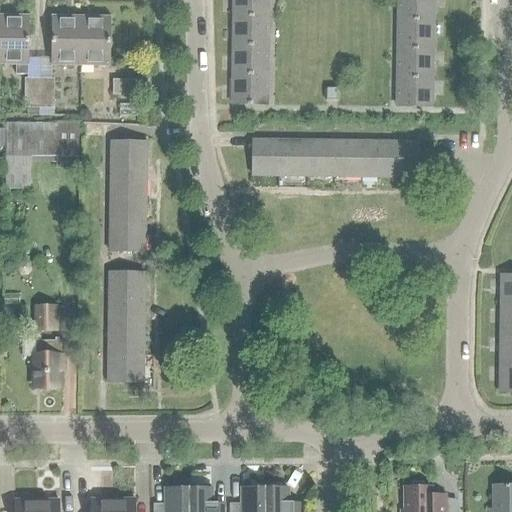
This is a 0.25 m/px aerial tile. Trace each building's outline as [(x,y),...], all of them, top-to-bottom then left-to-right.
[(267,0),(232,0),(233,17),(268,18),(267,0)] [(399,0),(399,19),(434,20),(434,0),(399,0)] [(28,18),(0,17),(0,65),(15,66),(15,75),(27,75),(28,18)] [(268,18),(233,17),(232,46),(267,47),(268,18)] [(52,67),(81,67),(81,19),(53,18),(52,67)] [(110,19),(81,19),(81,67),(109,68),(110,19)] [(434,20),(399,19),(398,48),(434,49),(434,20)] [(267,47),(232,46),(232,75),(267,76),(267,47)] [(434,49),(398,48),(398,77),(433,77),(434,49)] [(267,76),(232,75),(232,105),(267,105),(267,76)] [(433,77),(398,77),(397,106),(433,107),(433,77)] [(39,109),(39,80),(25,80),(25,109),(39,109)] [(55,81),(39,80),(39,109),(54,109),(55,81)] [(114,81),(114,95),(143,96),(143,82),(114,81)] [(338,101),(338,89),(327,89),(327,101),(338,101)] [(137,117),(137,105),(119,104),(119,116),(137,117)] [(79,121),(91,122),(91,115),(86,111),(80,110),(79,121)] [(55,169),(78,169),(78,122),(55,122),(55,163),(55,169)] [(5,123),(5,190),(30,190),(30,123),(5,123)] [(253,177),(280,177),(281,141),(253,140),(253,177)] [(280,177),(307,177),(308,141),(281,141),(280,177)] [(307,177),(334,177),(334,141),(308,141),(307,177)] [(334,177),(361,178),(361,141),(334,141),(334,177)] [(388,142),(361,141),(361,178),(388,178),(388,142)] [(415,142),(388,142),(388,178),(415,178),(415,142)] [(111,171),(147,171),(147,143),(111,143),(111,171)] [(147,171),(111,171),(111,197),(147,198),(147,171)] [(147,198),(111,197),(110,224),(146,225),(147,198)] [(146,225),(110,224),(109,251),(146,252),(146,225)] [(108,274),(107,302),(144,302),(145,275),(108,274)] [(511,276),(500,277),(500,306),(511,306),(511,276)] [(144,302),(107,302),(107,329),(144,329),(144,302)] [(511,306),(500,306),(499,335),(511,335),(511,306)] [(55,332),(55,308),(36,308),(35,332),(55,332)] [(144,329),(107,329),(107,356),(143,356),(144,329)] [(511,335),(499,335),(499,364),(511,364),(511,335)] [(32,388),(57,388),(57,373),(61,373),(62,342),(39,341),(40,337),(35,337),(35,341),(22,341),(21,356),(30,356),(30,355),(34,355),(34,356),(33,356),(32,388)] [(143,356),(107,356),(106,383),(143,384),(143,356)] [(511,364),(499,364),(499,394),(511,393),(511,364)] [(492,509),(488,509),(488,511),(511,511),(511,485),(492,486),(492,509)] [(430,486),(403,487),(403,510),(400,510),(400,511),(444,511),(444,498),(430,495),(430,486)] [(263,511),(263,488),(242,489),(243,509),(231,509),(230,511),(263,511)] [(289,488),(263,488),(263,511),(301,511),(302,509),(289,509),(289,488)] [(187,511),(188,489),(168,489),(168,510),(155,510),(154,511),(187,511)] [(187,511),(224,511),(224,510),(213,510),(212,489),(188,489),(187,511)] [(111,511),(112,499),(89,499),(89,511),(111,511)] [(134,511),(134,499),(112,499),(111,511),(134,511)] [(35,511),(36,500),(13,500),(13,511),(35,511)] [(57,511),(58,500),(36,500),(35,511),(57,511)]
